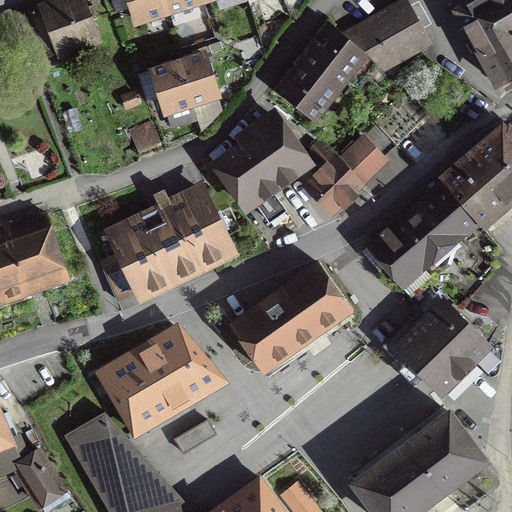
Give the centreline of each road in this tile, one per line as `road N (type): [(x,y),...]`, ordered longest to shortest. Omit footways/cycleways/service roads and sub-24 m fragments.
road 1 (residential): [(511,109),(331,237),(117,325),(0,356)]
road 2 (residential): [(328,0),(241,119),(187,154),(0,213)]
